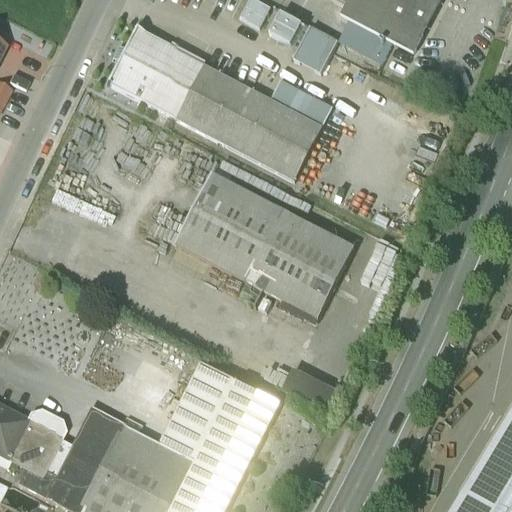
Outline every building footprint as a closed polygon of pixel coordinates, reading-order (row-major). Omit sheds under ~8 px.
[(326,0),(347,11),(341,23),(413,61),(444,0),(326,0)] [(337,47),(310,33),(294,64),(320,78),(337,47)] [(177,58),(134,36),(107,90),(146,110),(141,119),(170,134),(175,125),(295,186),(333,112),(281,86),(270,106),(177,58)] [(0,115),(10,95),(0,90),(0,115)] [(355,253),(212,181),(176,252),(318,324),(355,253)] [(197,467),(173,511),(229,511),(282,408),(201,367),(160,448),(197,467)] [(281,396),(327,419),(338,397),(292,374),(281,396)] [(71,452),(45,503),(62,511),(81,511),(123,430),(91,413),(71,452)] [(28,427),(2,414),(0,418),(0,459),(9,464),(25,472),(17,488),(45,503),(71,452),(58,445),(63,436),(60,428),(41,418),(31,420),(28,427)] [(511,511),(511,422),(457,511),(511,511)] [(160,448),(123,430),(81,511),(173,511),(197,467),(160,448)]
